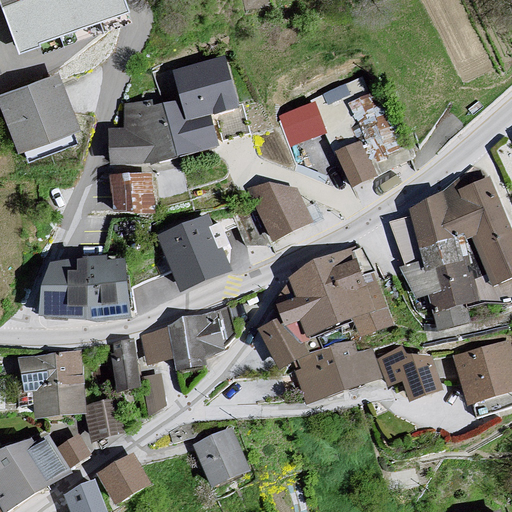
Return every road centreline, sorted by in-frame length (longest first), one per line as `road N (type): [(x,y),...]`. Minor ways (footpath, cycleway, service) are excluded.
road 1 (residential): [(39,511),(138,444),(209,381),(253,329),(288,266)]
road 2 (residential): [(0,339),(100,334),(288,266)]
road 3 (residential): [(288,266),(385,211),(511,113)]
